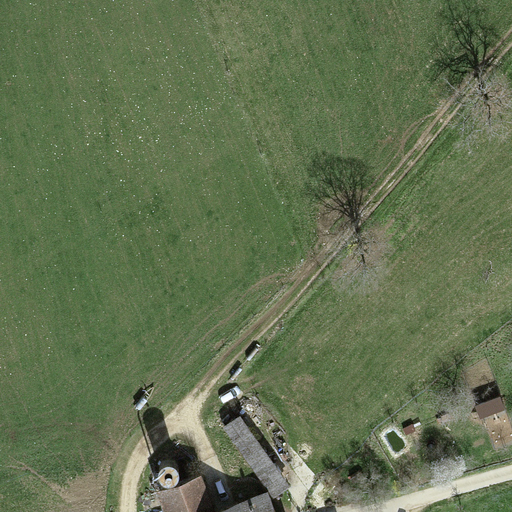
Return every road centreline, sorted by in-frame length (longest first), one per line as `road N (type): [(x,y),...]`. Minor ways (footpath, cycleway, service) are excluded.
road 1 (track): [(511,34),(290,296),(165,428)]
road 2 (track): [(128,511),(143,448),(179,425),(196,432),(224,503)]
